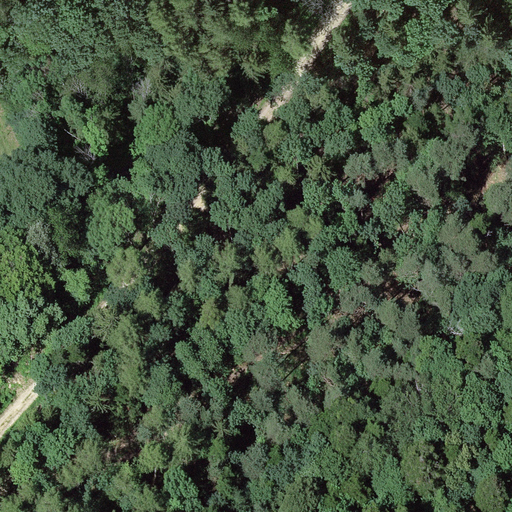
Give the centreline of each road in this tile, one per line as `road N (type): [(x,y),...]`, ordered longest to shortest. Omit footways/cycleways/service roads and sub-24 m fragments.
road 1 (track): [(511,187),(165,428),(44,500),(0,510)]
road 2 (track): [(349,0),(192,205),(0,424)]
